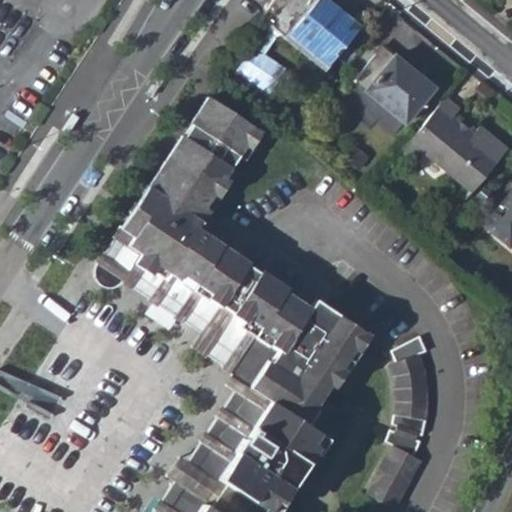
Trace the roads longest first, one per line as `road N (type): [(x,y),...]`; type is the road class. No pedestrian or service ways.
road 1 (residential): [(0,450),(75,497),(152,383),(0,281)]
road 2 (tertiary): [(180,0),(0,274)]
